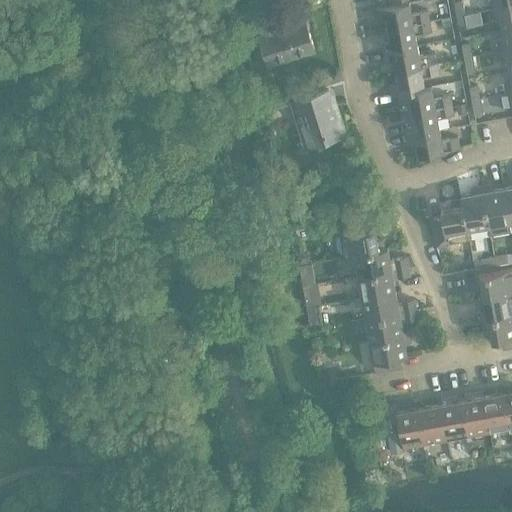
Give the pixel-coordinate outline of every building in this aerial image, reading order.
[(454,2),(457,16),(466,15),(463,0),(454,2)] [(511,0),(491,0),(493,10),(511,6),(511,0)] [(387,29),(430,22),(428,11),(411,14),(409,3),(377,9),(378,18),(385,17),(387,29)] [(501,30),(511,28),(511,6),(493,10),(495,23),(500,22),(501,30)] [(248,9),(237,13),(242,29),(253,26),(248,9)] [(457,16),(459,30),(468,29),(466,15),(457,16)] [(268,62),(314,48),(305,20),(301,21),(299,16),(291,18),(293,24),(259,34),(268,62)] [(385,51),(417,46),(415,35),(432,32),(430,22),(387,29),(389,41),(383,42),(385,51)] [(501,53),(511,50),(511,28),(501,30),(503,39),(498,40),(501,53)] [(462,44),(464,59),(473,57),(471,43),(462,44)] [(417,46),(385,51),(386,61),(393,60),(395,71),(437,64),(435,54),(419,57),(417,46)] [(509,73),(511,72),(511,50),(501,53),(503,65),(507,64),(509,73)] [(464,59),(467,73),(476,71),(473,57),(464,59)] [(437,64),(395,71),(397,83),(391,84),(393,95),(399,93),(425,87),(423,78),(439,75),(437,64)] [(308,147),(342,137),(328,90),(315,94),(311,81),(280,90),(285,105),(294,102),(308,147)] [(410,113),(452,105),(450,94),(433,97),(431,85),(425,87),(399,93),(401,103),(407,101),(410,113)] [(473,101),(480,100),(477,85),(470,86),(473,101)] [(271,109),(282,106),(278,93),(267,96),(271,109)] [(480,100),(473,101),(475,115),(483,114),(480,100)] [(466,102),(456,104),(458,115),(468,113),(466,102)] [(406,135),(439,129),(437,118),(454,115),(452,105),(410,113),(412,125),(405,126),(406,135)] [(439,129),(406,135),(408,145),(415,143),(418,156),(460,148),(458,137),(441,140),(439,129)] [(492,185),(482,186),(489,226),(491,235),(511,232),(510,222),(504,188),(493,190),(492,185)] [(462,199),(468,230),(489,226),(482,186),(472,188),(473,194),(461,196),(461,199),(462,199)] [(462,199),(461,199),(452,201),(453,207),(440,209),(442,218),(431,220),(436,247),(449,245),(448,244),(470,240),(468,230),(462,199)] [(345,258),(354,256),(354,255),(385,249),(385,248),(383,240),(377,241),(375,229),(366,230),(364,219),(337,224),(339,236),(337,238),(337,242),(338,250),(340,253),(343,254),(344,254),(345,257),(345,258)] [(358,276),(408,267),(407,257),(391,260),(389,248),(385,248),(385,249),(354,255),(354,256),(358,276)] [(312,263),(295,252),(296,253),(298,264),(299,265),(312,263)] [(494,256),(496,265),(508,262),(506,254),(494,256)] [(496,265),(494,256),(482,259),(484,267),(496,265)] [(299,265),(301,277),(314,274),(312,263),(299,265)] [(408,267),(358,276),(362,297),(396,291),(394,280),(410,277),(408,267)] [(485,297),(511,292),(511,269),(475,276),(477,287),(483,286),(485,297)] [(320,280),(305,283),(309,303),(324,301),(320,280)] [(396,291),(362,297),(366,319),(416,309),(414,299),(398,302),(396,291)] [(511,292),(485,297),(487,309),(481,310),(483,320),(511,314),(511,292)] [(318,304),(306,306),(308,317),(320,315),(318,304)] [(403,333),(403,332),(401,322),(418,319),(416,309),(366,319),(369,339),(403,333)] [(511,314),(483,320),(485,329),(490,328),(492,340),(501,339),(503,350),(511,348),(511,314)] [(403,333),(369,339),(376,373),(403,368),(401,357),(407,356),(405,344),(411,343),(409,331),(403,332),(403,333)] [(511,392),(503,394),(510,429),(511,428),(511,392)] [(482,398),(488,433),(510,429),(503,394),(482,398)] [(461,401),(467,437),(488,433),(482,398),(461,401)] [(440,405),(446,440),(467,437),(461,401),(440,405)] [(384,407),(385,415),(396,413),(395,405),(384,407)] [(418,409),(425,444),(446,440),(440,405),(418,409)] [(397,422),(399,430),(402,448),(425,444),(418,409),(396,413),(397,422)] [(385,415),(387,423),(397,422),(396,413),(385,415)] [(397,422),(387,423),(388,432),(399,430),(397,422)] [(388,432),(387,432),(391,452),(402,450),(402,448),(399,430),(388,432)] [(384,445),(376,446),(379,459),(387,458),(384,445)]
